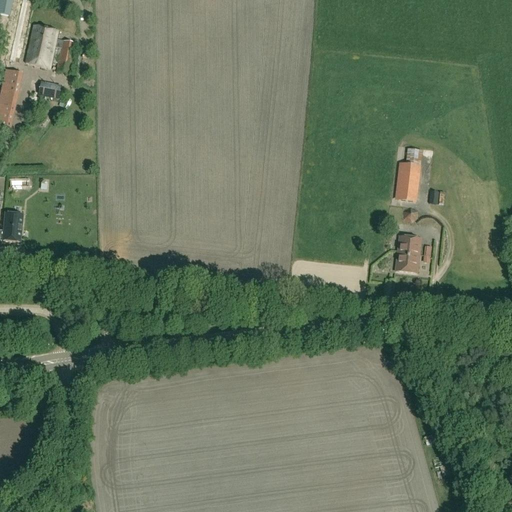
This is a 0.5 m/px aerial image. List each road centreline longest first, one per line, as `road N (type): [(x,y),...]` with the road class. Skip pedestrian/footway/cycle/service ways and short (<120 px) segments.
road 1 (unclassified): [(63,362),(331,326),(511,332)]
road 2 (unclassified): [(16,511),(60,466),(69,419),(63,362)]
